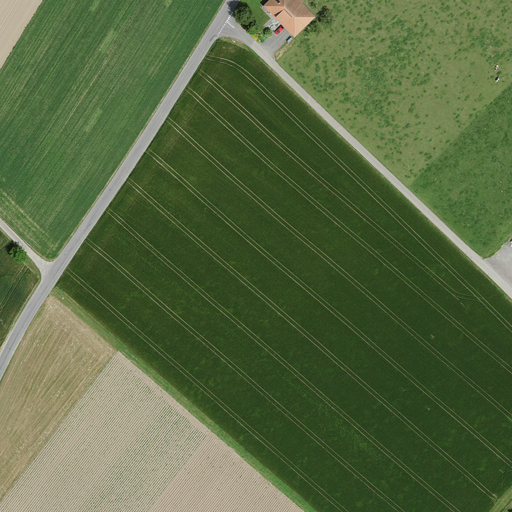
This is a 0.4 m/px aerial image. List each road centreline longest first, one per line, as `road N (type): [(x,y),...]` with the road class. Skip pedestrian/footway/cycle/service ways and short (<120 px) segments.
road 1 (unclassified): [(222,16),(511,294)]
road 2 (unclassified): [(52,275),(222,16)]
